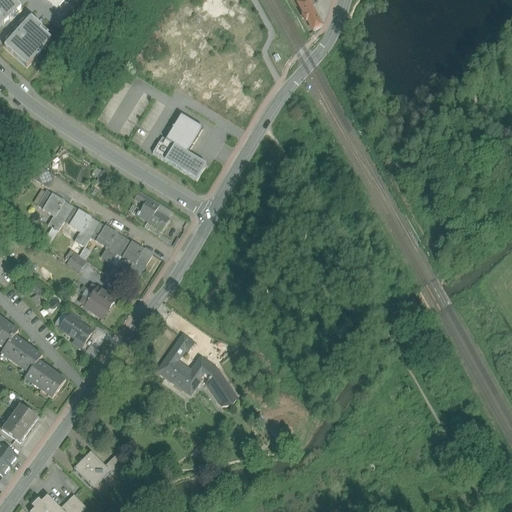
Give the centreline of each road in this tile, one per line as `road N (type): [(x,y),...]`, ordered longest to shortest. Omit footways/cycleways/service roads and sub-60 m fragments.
road 1 (tertiary): [(186,261),(3,511)]
road 2 (tertiary): [(344,0),(328,42),(277,102),(211,216)]
road 3 (residential): [(211,216),(48,117),(0,78)]
road 4 (residential): [(186,261),(79,197)]
